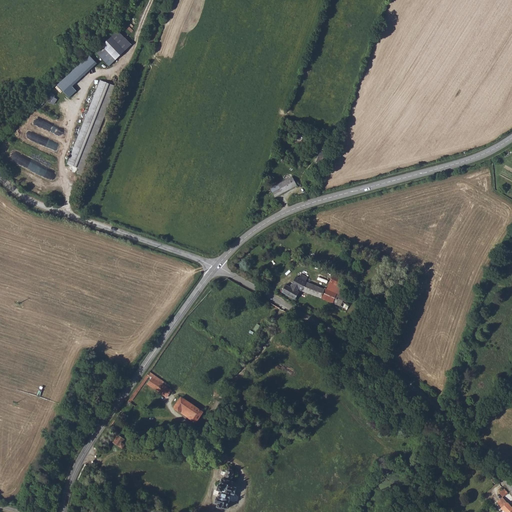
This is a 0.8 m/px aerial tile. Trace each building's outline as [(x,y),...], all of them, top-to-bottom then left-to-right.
[(95,50),(109,66),(132,44),(118,30),(95,50)] [(57,84),(69,97),(78,91),(73,86),(99,63),(90,55),(57,84)] [(66,156),(79,162),(78,167),(82,168),(84,164),(83,163),(115,79),(98,72),(66,156)] [(47,100),(55,104),(58,97),(51,93),(47,100)] [(319,158),(313,155),(308,165),(314,168),(319,158)] [(273,181),(277,190),(300,180),(296,171),(273,181)] [(327,288),(325,288),(305,281),(307,277),(301,273),(299,277),(296,276),(290,286),(286,284),(282,291),(295,299),(299,292),(300,292),(301,290),(302,291),(302,290),(333,302),(337,293),(327,288)] [(327,288),(337,293),(339,294),(345,280),(333,275),(327,288)] [(147,383),(152,387),(157,380),(152,377),(147,383)] [(128,401),(130,403),(146,380),(144,378),(128,401)] [(152,387),(166,397),(171,390),(157,380),(152,387)] [(174,407),(180,411),(187,401),(181,397),(174,407)] [(180,411),(189,418),(197,408),(187,401),(180,411)] [(189,418),(195,422),(203,412),(197,408),(189,418)] [(114,442),(122,448),(127,441),(118,435),(114,442)] [(214,502),(217,503),(217,506),(221,507),(221,506),(226,508),(229,500),(232,500),(233,498),(234,499),(235,498),(235,497),(234,496),(236,487),(231,485),(233,481),(231,480),(233,472),(232,469),(229,468),(226,470),(224,477),(225,477),(224,479),(221,478),(220,484),(219,484),(218,485),(217,488),(217,489),(219,490),(217,496),(216,496),(214,502)] [(501,507),(507,503),(503,498),(496,503),(501,507)] [(501,507),(505,511),(511,511),(511,506),(508,502),(507,503),(501,507)]
